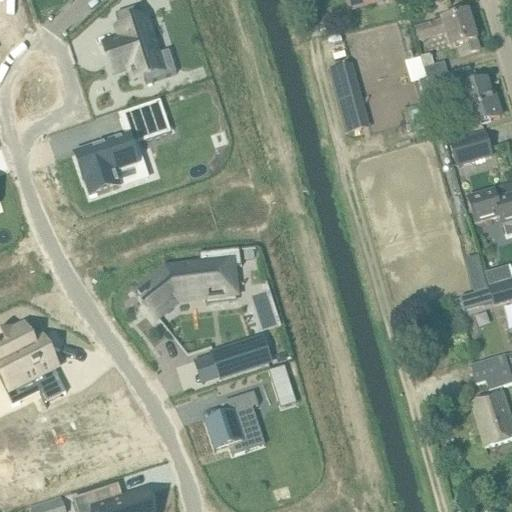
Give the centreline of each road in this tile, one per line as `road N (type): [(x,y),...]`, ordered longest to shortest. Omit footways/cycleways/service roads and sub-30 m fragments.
road 1 (residential): [(443,511),(311,49)]
road 2 (residential): [(193,511),(164,425),(69,284),(11,140)]
road 3 (residential): [(11,140),(3,80),(15,55),(34,41),(48,41),(62,60),(71,100),(62,114),(27,132)]
